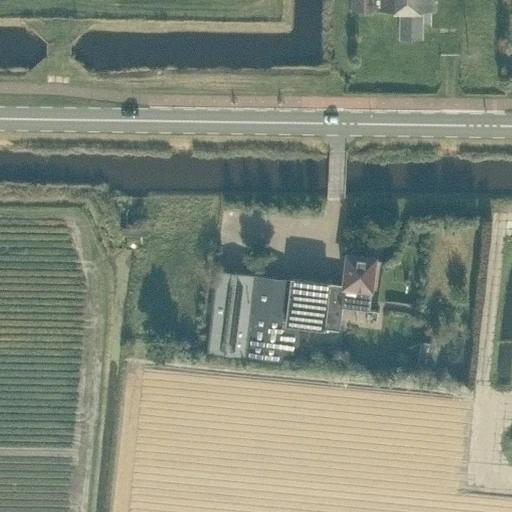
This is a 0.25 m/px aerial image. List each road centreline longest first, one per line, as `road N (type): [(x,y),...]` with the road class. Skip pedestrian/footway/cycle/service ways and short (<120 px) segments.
road 1 (tertiary): [(0,117),(511,124)]
road 2 (track): [(246,0),(190,11),(0,5)]
